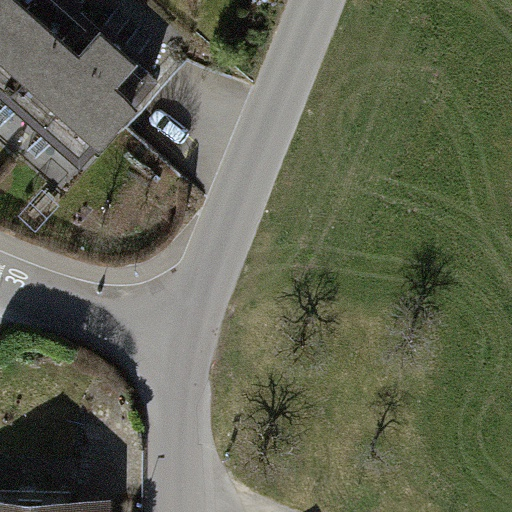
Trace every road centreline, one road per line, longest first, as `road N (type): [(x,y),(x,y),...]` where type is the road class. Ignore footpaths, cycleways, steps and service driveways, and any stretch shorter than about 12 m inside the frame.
road 1 (unclassified): [(320,0),(194,328)]
road 2 (residential): [(194,328),(0,283)]
road 3 (unclassified): [(194,328),(184,511)]
